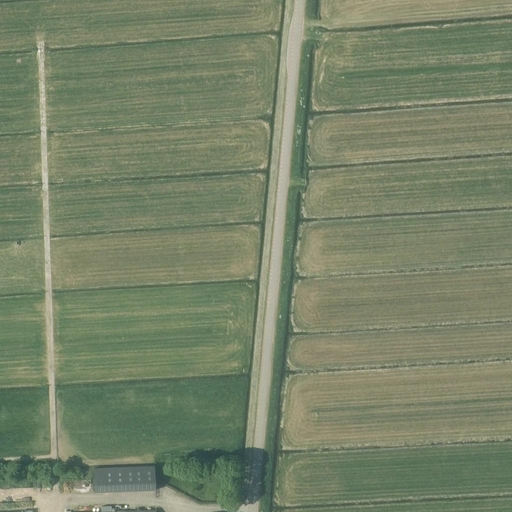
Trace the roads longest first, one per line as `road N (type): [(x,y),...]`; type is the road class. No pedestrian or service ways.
road 1 (unclassified): [(255,511),(301,0)]
road 2 (track): [(57,501),(40,45)]
